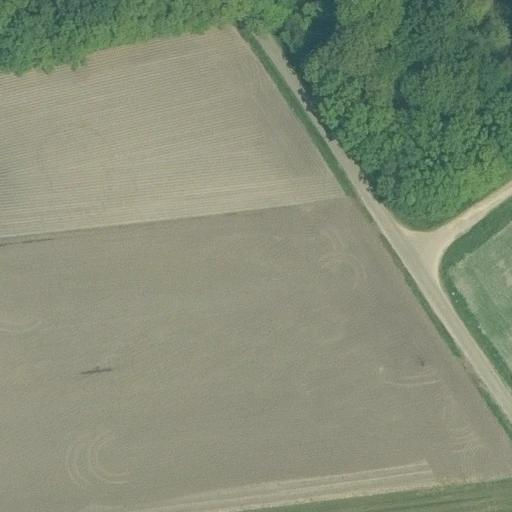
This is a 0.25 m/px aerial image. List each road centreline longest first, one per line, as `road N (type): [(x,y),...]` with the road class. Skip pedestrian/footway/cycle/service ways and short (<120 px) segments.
road 1 (unclassified): [(410,262),(232,0)]
road 2 (unclassified): [(511,413),(410,262)]
road 3 (unclassified): [(410,262),(511,191)]
